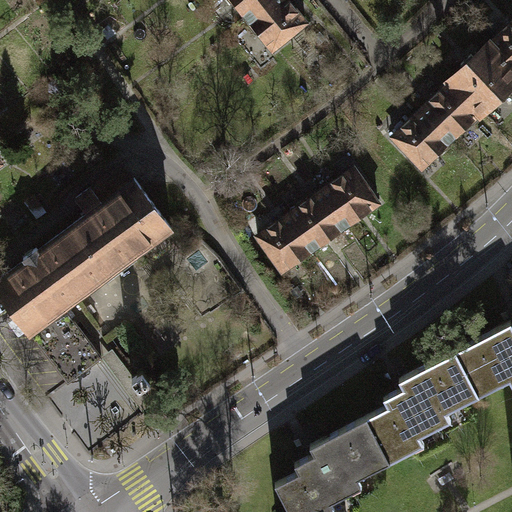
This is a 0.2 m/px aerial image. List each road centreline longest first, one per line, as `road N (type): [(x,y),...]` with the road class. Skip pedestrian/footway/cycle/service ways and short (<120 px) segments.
road 1 (tertiary): [(511,220),(376,327),(95,511)]
road 2 (residential): [(443,0),(382,59),(329,0)]
road 3 (secondary): [(80,511),(0,406)]
